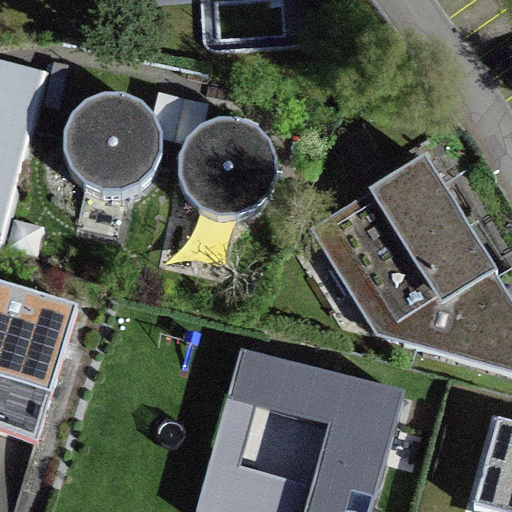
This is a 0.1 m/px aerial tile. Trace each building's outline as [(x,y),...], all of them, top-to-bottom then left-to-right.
[(0,250),(45,85),(14,76),(0,126),(0,250)] [(61,140),(59,155),(62,171),(69,185),(81,196),(95,202),(111,205),(126,202),(140,194),(151,183),(158,167),(159,150),(155,133),(145,119),(131,109),(114,105),(96,106),(81,114),(68,126),(61,140)] [(176,165),(174,181),(177,196),(185,210),(196,221),(210,227),(226,229),(241,226),(255,219),(266,207),(273,192),(274,174),(270,158),(259,144),(245,134),(228,129),(211,131),(195,139),(183,151),(176,165)] [(494,283),(421,166),(324,227),(400,351),(511,381),(511,346),(506,345),(511,323),(511,313),(487,307),(494,283)] [(74,316),(0,293),(0,439),(34,449),(74,316)] [(374,511),(405,400),(300,371),(287,417),(330,429),(310,502),(307,511),(374,511)] [(511,511),(511,433),(499,429),(476,511),(511,511)]
